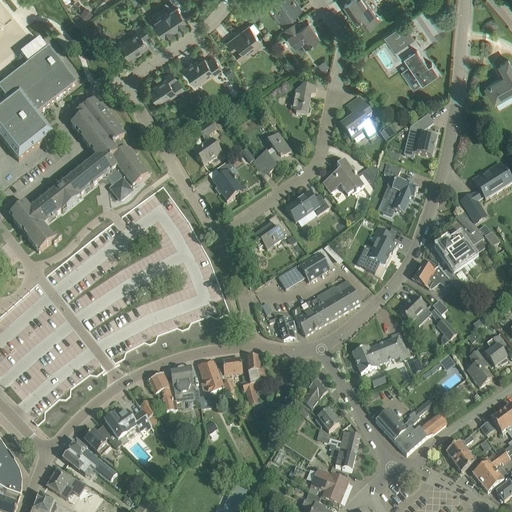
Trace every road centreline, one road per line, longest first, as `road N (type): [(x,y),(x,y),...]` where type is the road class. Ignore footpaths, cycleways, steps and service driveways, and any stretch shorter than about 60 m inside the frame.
road 1 (residential): [(321,350),(378,301),(427,222),(456,103),(467,0)]
road 2 (residential): [(218,237),(317,166),(339,35),(322,0)]
road 3 (residential): [(0,214),(74,153),(65,113),(112,81),(129,81)]
road 4 (residential): [(218,237),(129,81)]
road 5 (residential): [(122,385),(185,354),(253,346)]
road 6 (residential): [(392,467),(321,350)]
road 7 (residential): [(416,472),(429,449),(511,386)]
road 8 (residential): [(129,81),(228,0)]
road 9 (unknown): [(91,264),(169,360)]
